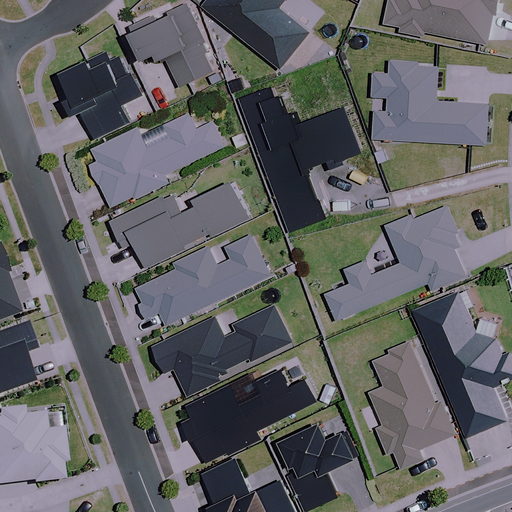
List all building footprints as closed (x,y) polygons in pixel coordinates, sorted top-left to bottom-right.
[(149,54),(162,49),(165,55),(170,53),(183,84),(217,69),(204,40),(208,38),(191,0),(190,0),(136,25),(149,54)] [(287,0),(212,0),(208,6),(284,67),(312,33),(281,9),(287,0)] [(394,0),(389,26),(491,45),(499,0),(394,0)] [(86,107),(100,135),(134,119),(125,101),(146,91),(135,69),(131,71),(122,53),(113,58),(109,49),(93,57),(93,56),(67,68),(79,92),(71,95),(79,111),(86,107)] [(394,64),(393,74),(378,73),(374,139),(489,146),(492,105),(440,102),(442,67),(394,64)] [(275,85),(243,97),(294,230),(331,216),(324,197),(321,198),(310,169),(333,161),(335,166),(348,161),(345,156),(365,149),(348,104),(304,121),(298,106),(293,108),(287,90),(278,93),(275,85)] [(197,128),(190,113),(144,134),(140,126),(95,146),(101,159),(94,163),(114,207),(171,182),(167,173),(226,146),(215,120),(197,128)] [(169,197),(167,193),(115,218),(128,245),(138,241),(150,265),(253,216),(235,178),(198,196),(201,203),(186,210),(177,193),(169,197)] [(465,247),(448,205),(390,228),(404,264),(375,275),(370,262),(343,273),(349,286),(330,294),(340,319),(431,283),(434,291),(467,278),(456,251),(465,247)] [(272,276),(253,235),(232,245),(229,239),(210,248),(175,264),(178,271),(139,289),(152,318),(164,312),(169,324),(272,276)] [(0,321),(19,316),(6,276),(8,275),(0,252),(0,321)] [(482,321),(478,335),(462,294),(420,311),(471,439),(509,424),(495,389),(511,382),(511,355),(503,359),(495,339),(498,324),(482,321)] [(293,340),(276,307),(240,325),(232,310),(216,318),(156,349),(168,371),(177,367),(190,392),(293,340)] [(35,354),(25,325),(0,332),(0,392),(32,382),(24,357),(35,354)] [(453,436),(410,343),(377,358),(388,383),(372,390),(388,426),(383,428),(403,470),(425,460),(420,451),(453,436)] [(205,445),(211,459),(260,437),(258,433),(319,405),(307,379),(292,385),(285,369),(258,382),(256,376),(182,410),(199,447),(205,445)] [(63,480),(63,476),(61,462),(65,461),(60,412),(24,416),(23,409),(0,411),(0,416),(0,482),(33,479),(33,483),(63,480)] [(331,440),(324,424),(287,440),(301,473),(295,476),(310,511),(312,511),(341,500),(329,473),(359,460),(348,433),(331,440)] [(303,511),(286,479),(245,500),(241,493),(213,507),(215,511),(303,511)]
